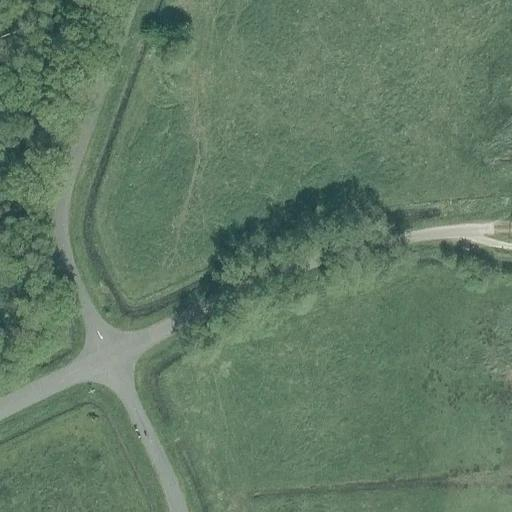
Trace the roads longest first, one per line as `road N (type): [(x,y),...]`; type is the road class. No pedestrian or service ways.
road 1 (unclassified): [(107,355),(324,257),(492,230)]
road 2 (unclassified): [(107,355),(58,211),(131,0)]
road 3 (unclassified): [(179,511),(107,355)]
